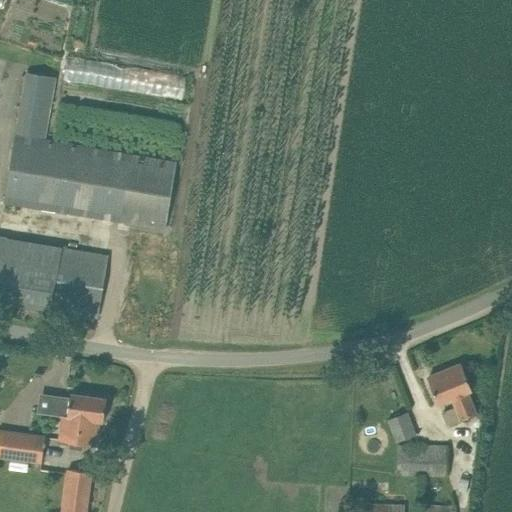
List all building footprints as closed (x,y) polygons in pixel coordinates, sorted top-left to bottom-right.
[(91,132),(174,145),(177,123),(179,123),(182,100),(184,100),(188,75),(68,57),(64,81),(60,104),(94,109),(91,132)] [(56,77),(26,72),(4,202),(165,229),(176,162),(45,140),(56,77)] [(0,236),(0,301),(98,318),(108,255),(0,236)] [(472,390),(471,387),(463,368),(430,382),(438,403),(452,398),(455,406),(441,412),(446,425),(477,413),(468,392),(472,390)] [(71,393),(70,398),(53,396),(50,414),(63,416),(60,439),(96,444),(99,421),(104,422),(107,398),(71,393)] [(415,435),(408,413),(388,419),(396,442),(415,435)] [(45,437),(13,433),(0,430),(0,455),(42,461),(45,437)] [(447,475),(447,446),(398,445),(397,474),(447,475)] [(67,469),(61,511),(87,511),(92,472),(67,469)] [(404,511),(405,505),(357,503),(356,511),(404,511)]
